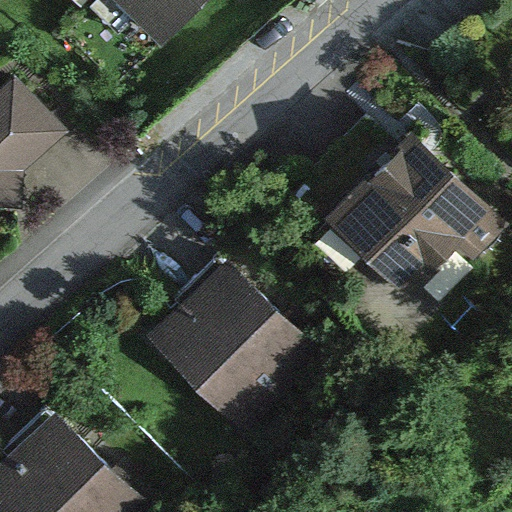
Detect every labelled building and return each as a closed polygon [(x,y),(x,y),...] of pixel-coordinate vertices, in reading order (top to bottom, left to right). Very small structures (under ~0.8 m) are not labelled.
[(145,0),(168,22),(189,0),(145,0)] [(2,73),(0,74),(0,206),(6,206),(6,178),(56,134),(2,73)] [(473,239),(499,212),(415,132),(341,208),(411,274),(458,225),(473,239)] [(250,431),(327,349),(226,255),(149,337),(250,431)] [(0,511),(143,511),(151,504),(48,411),(0,463),(0,511)]
